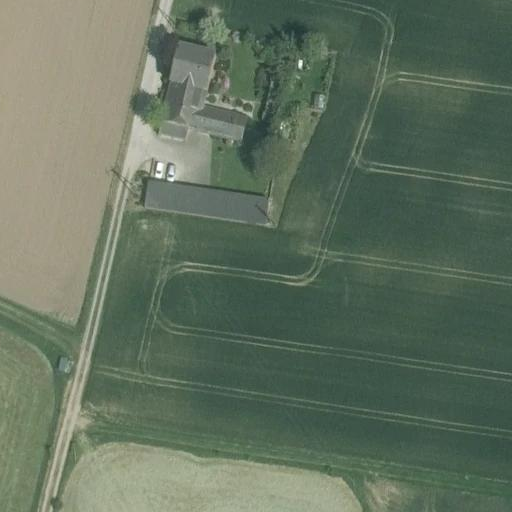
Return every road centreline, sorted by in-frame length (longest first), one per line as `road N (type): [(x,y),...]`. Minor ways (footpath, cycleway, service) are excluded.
road 1 (track): [(43,511),(135,145)]
road 2 (unclassified): [(135,145),(168,0)]
